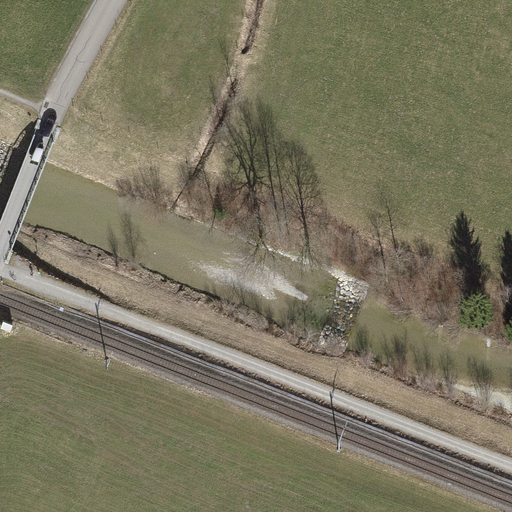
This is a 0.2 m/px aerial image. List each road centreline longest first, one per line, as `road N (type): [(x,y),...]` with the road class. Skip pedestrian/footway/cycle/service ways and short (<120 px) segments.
road 1 (track): [(0,269),(511,468)]
road 2 (unclassified): [(0,250),(58,100),(112,0)]
